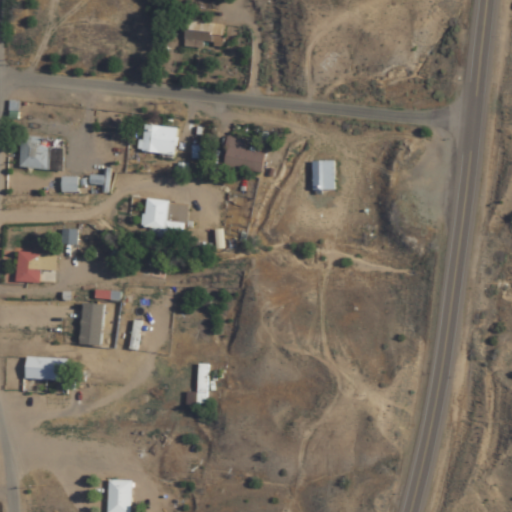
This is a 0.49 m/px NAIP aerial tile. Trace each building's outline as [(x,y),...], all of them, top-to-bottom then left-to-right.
[(222,47),(225,27),(188,20),(184,41),(222,47)] [(69,71),(73,27),(64,26),(60,70),(69,71)] [(174,156),(177,129),(142,126),(140,153),(174,156)] [(61,172),(63,140),(20,138),(18,169),(61,172)] [(223,170),(261,175),(264,154),(243,152),(244,140),(227,138),(223,170)] [(334,191),(334,162),(313,162),(313,191),(334,191)] [(77,178),(60,178),(60,193),(77,193),(77,178)] [(188,204),(144,200),(141,229),(151,229),(151,237),(184,240),(188,204)] [(62,245),(77,245),(77,231),(62,231),(62,245)] [(40,285),(41,272),(55,273),(56,255),(18,253),(16,284),(40,285)] [(11,333),(42,335),(43,319),(38,319),(38,307),(12,306),(11,333)] [(66,382),(67,360),(26,359),(26,381),(66,382)] [(208,365),(198,365),(198,405),(208,405),(208,365)] [(130,511),(131,482),(109,482),(108,511),(130,511)]
